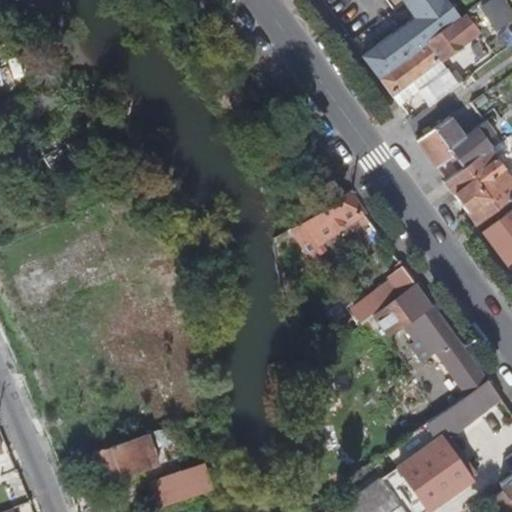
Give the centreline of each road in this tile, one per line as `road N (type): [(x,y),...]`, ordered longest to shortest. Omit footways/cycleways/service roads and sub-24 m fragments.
road 1 (tertiary): [(511,343),(260,0)]
road 2 (residential): [(0,388),(52,511)]
